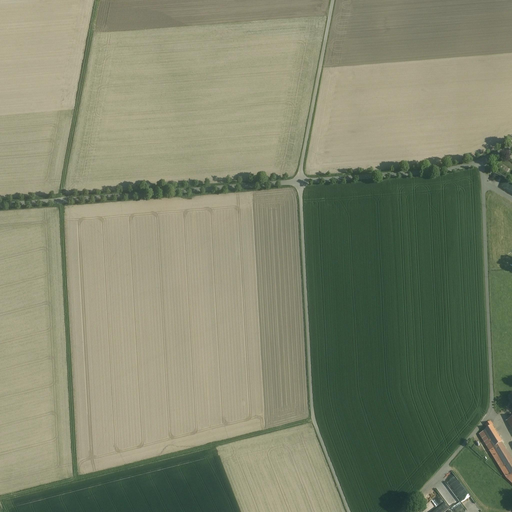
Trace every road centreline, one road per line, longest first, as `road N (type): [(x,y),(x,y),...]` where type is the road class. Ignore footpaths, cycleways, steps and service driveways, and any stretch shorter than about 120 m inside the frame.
road 1 (unclassified): [(401,511),(489,406),(483,158)]
road 2 (unclassified): [(349,511),(312,419),(299,182)]
road 3 (track): [(312,419),(0,499)]
road 4 (unclassified): [(299,182),(0,205)]
road 5 (track): [(98,0),(62,200)]
road 6 (unclassified): [(483,158),(299,182)]
road 7 (unclassified): [(299,182),(332,0)]
